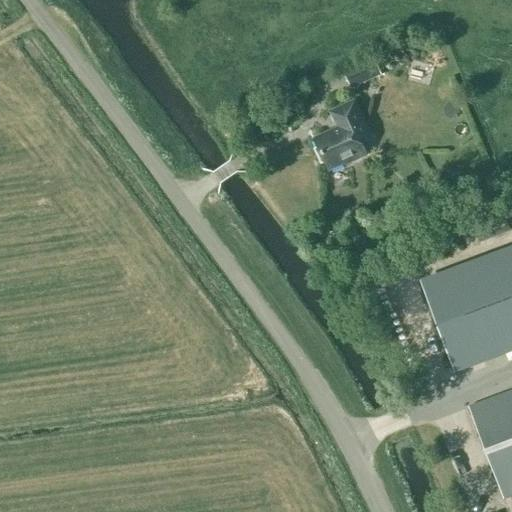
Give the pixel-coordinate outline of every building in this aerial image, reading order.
[(382,75),(374,59),(343,74),(350,90),(382,75)] [(344,164),(345,166),(365,156),(358,141),(368,136),(351,102),(330,113),(337,128),(313,140),(329,171),(344,164)] [(478,241),(508,229),(501,212),(472,224),(478,241)] [(511,253),(424,287),(454,367),(511,344),(511,253)] [(511,496),(511,390),(468,407),(504,500),(511,496)]
